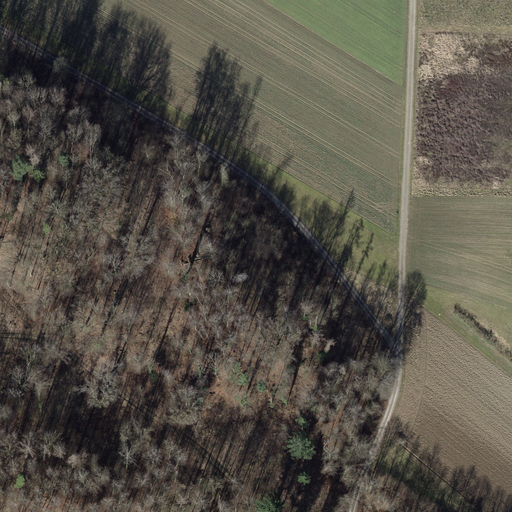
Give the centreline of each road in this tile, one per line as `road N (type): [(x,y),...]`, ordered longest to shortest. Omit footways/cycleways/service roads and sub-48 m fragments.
road 1 (track): [(0,30),(247,176),(295,222),(381,332),(398,371),(353,511)]
road 2 (track): [(398,371),(415,0)]
road 3 (track): [(258,511),(238,482),(80,357),(50,340),(0,334)]
